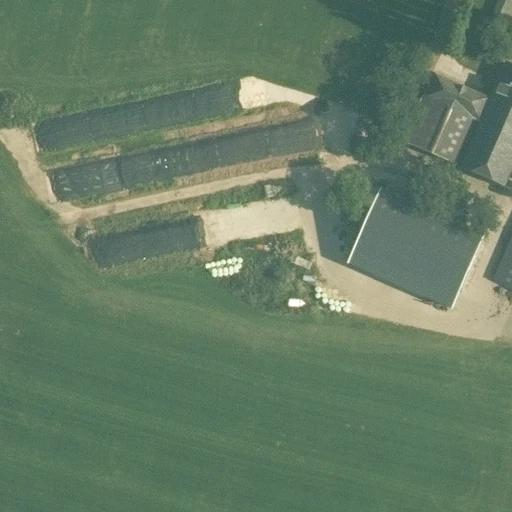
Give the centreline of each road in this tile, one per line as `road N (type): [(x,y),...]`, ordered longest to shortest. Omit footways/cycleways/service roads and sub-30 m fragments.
road 1 (track): [(67,221),(292,173),(380,170),(503,217),(458,325)]
road 2 (track): [(341,112),(314,219),(343,300),(511,337)]
road 3 (track): [(0,131),(100,264)]
